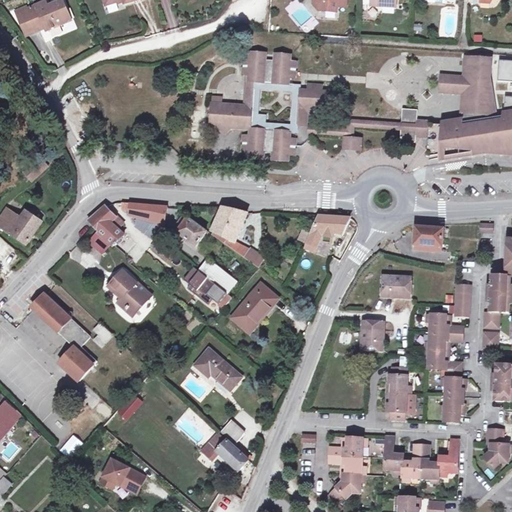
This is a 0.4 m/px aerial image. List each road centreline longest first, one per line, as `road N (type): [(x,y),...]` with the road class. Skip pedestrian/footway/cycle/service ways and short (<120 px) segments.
road 1 (tertiary): [(357,201),(135,193),(96,199)]
road 2 (tertiary): [(374,224),(327,312),(282,426)]
road 3 (residential): [(96,199),(62,118),(0,31)]
road 4 (residential): [(466,435),(282,426)]
road 5 (tertiary): [(96,199),(0,303)]
